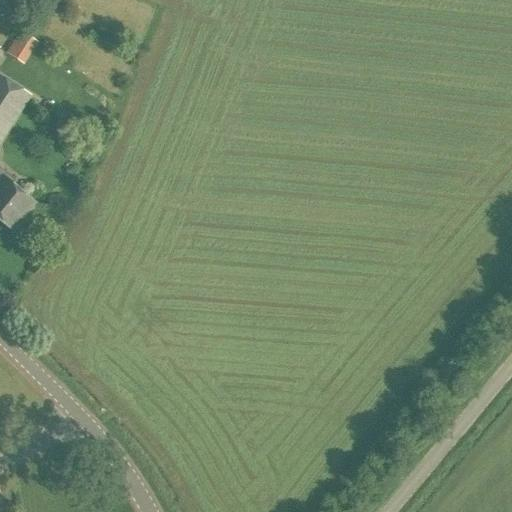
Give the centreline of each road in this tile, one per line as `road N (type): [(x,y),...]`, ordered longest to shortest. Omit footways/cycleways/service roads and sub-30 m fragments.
road 1 (tertiary): [(146,511),(87,425),(0,339)]
road 2 (unclassified): [(386,511),(511,366)]
